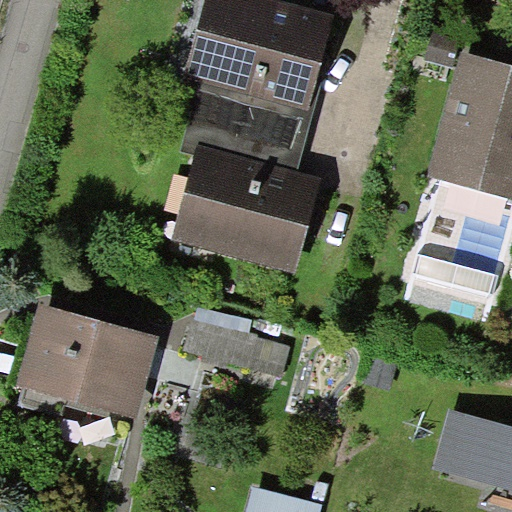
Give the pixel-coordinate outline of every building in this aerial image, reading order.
[(337,19),(260,0),(208,0),(188,82),(313,113),(337,19)] [(511,68),(459,55),(428,179),(511,200),(511,68)] [(323,181),(201,146),(175,235),(297,270),(323,181)] [(497,276),(421,256),(416,275),(492,295),(497,276)] [(162,334),(40,302),(17,389),(139,421),(162,334)] [(291,347),(194,320),(184,353),(282,380),(291,347)] [(511,427),(448,411),(433,468),(511,488),(511,427)] [(320,511),(322,505),(253,487),(246,511),(320,511)]
